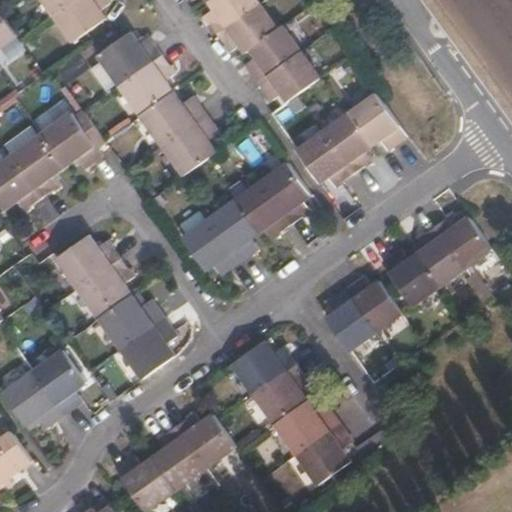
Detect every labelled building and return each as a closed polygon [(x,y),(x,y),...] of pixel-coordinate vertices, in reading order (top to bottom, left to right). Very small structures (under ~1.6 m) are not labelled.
[(49,0),(65,23),(97,0),(49,0)] [(113,0),(97,0),(65,23),(84,50),(116,27),(110,20),(122,11),(113,0)] [(217,32),(261,2),(259,0),(213,0),(217,5),(204,14),(217,32)] [(279,28),(261,2),(217,32),(229,50),(243,40),(249,49),(258,43),(279,28)] [(0,53),(23,38),(2,8),(0,8),(0,53)] [(289,20),(279,28),(258,43),(264,51),(253,60),(265,77),(308,46),(289,20)] [(100,56),(121,85),(162,55),(150,38),(142,44),(133,32),(100,56)] [(295,96),(327,73),(308,46),(265,77),(277,95),(289,87),(295,96)] [(144,116),(176,92),(167,79),(175,73),(162,55),(121,85),(144,116)] [(68,82),(89,66),(81,56),(60,71),(68,82)] [(164,144),(204,115),(193,99),(185,104),(176,92),(144,116),(164,144)] [(409,135),(378,92),(352,110),(374,140),(381,135),(391,149),(409,135)] [(374,140),(352,110),(326,130),(357,173),(375,160),(366,147),(374,140)] [(45,135),(67,166),(80,156),(88,168),(104,156),(73,113),(45,135)] [(186,175),(219,152),(209,140),(217,133),(204,115),(164,144),(186,175)] [(357,173),(326,130),(300,149),(322,179),(330,172),(339,186),(357,173)] [(54,175),(67,166),(45,135),(37,140),(30,131),(9,147),(15,156),(45,197),(61,185),(54,175)] [(27,211),(45,197),(15,156),(0,166),(0,201),(6,210),(19,200),(27,211)] [(312,191),(290,161),(265,179),(294,222),(313,209),(304,197),(312,191)] [(294,222),(265,179),(239,199),(259,229),(269,222),(277,234),(294,222)] [(259,229),(239,199),(213,218),(243,260),(260,247),(252,235),(259,229)] [(224,274),(243,260),(213,218),(206,209),(184,226),(191,234),(186,238),(206,267),(214,261),(224,274)] [(468,268),(496,248),(474,217),(465,224),(456,211),(438,224),(468,268)] [(420,256),(442,287),(468,268),(438,224),(419,238),(427,250),(420,256)] [(57,257),(78,287),(119,257),(106,238),(96,246),(88,235),(57,257)] [(415,306),(442,287),(420,256),(411,262),(402,250),(384,263),(415,306)] [(78,287),(100,318),(132,295),(123,282),(132,276),(119,257),(78,287)] [(347,290),(378,332),(404,313),(382,282),(374,288),(366,276),(347,290)] [(352,351),(378,332),(347,290),(330,303),(338,314),(330,320),(352,351)] [(100,318),(122,348),(163,317),(151,301),(141,308),(132,295),(100,318)] [(122,348),(144,379),(175,357),(167,343),(177,336),(163,317),(122,348)] [(270,338),(238,361),(260,391),(301,359),(290,343),(279,351),(270,338)] [(32,363),(62,406),(79,394),(72,382),(83,374),(60,343),(32,363)] [(316,378),(301,359),(260,391),(282,422),(313,398),(306,387),(316,378)] [(32,363),(2,385),(25,417),(36,408),(44,419),(62,406),(32,363)] [(322,411),(313,398),(282,422),(302,450),(344,420),(333,403),(322,411)] [(182,425),(212,466),(242,444),(220,412),(208,422),(200,412),(182,425)] [(356,436),(344,420),(302,450),(323,479),(355,455),(346,443),(356,436)] [(182,487),(212,466),(182,425),(166,437),(173,447),(160,456),(182,487)] [(35,458),(14,429),(1,439),(0,437),(0,491),(0,492),(14,482),(10,477),(35,458)] [(152,509),(182,487),(160,456),(148,465),(140,455),(124,468),(152,509)] [(81,511),(117,511),(110,501),(99,510),(94,503),(81,511)]
